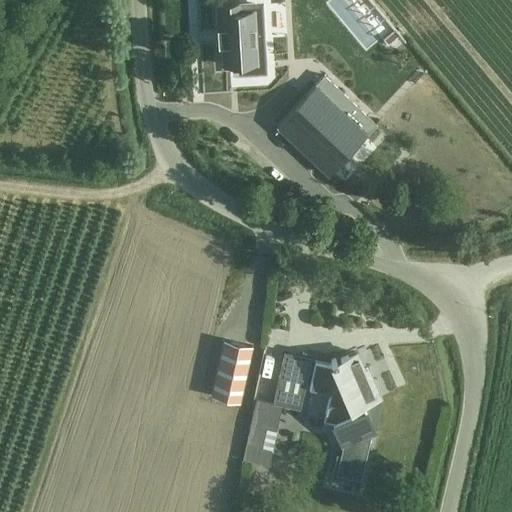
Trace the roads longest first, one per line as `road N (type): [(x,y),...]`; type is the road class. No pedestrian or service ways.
road 1 (tertiary): [(442,511),(466,397),(465,336),(454,299),(423,278),(269,229),(172,169),(145,105),(138,0)]
road 2 (track): [(172,169),(92,200),(0,191)]
